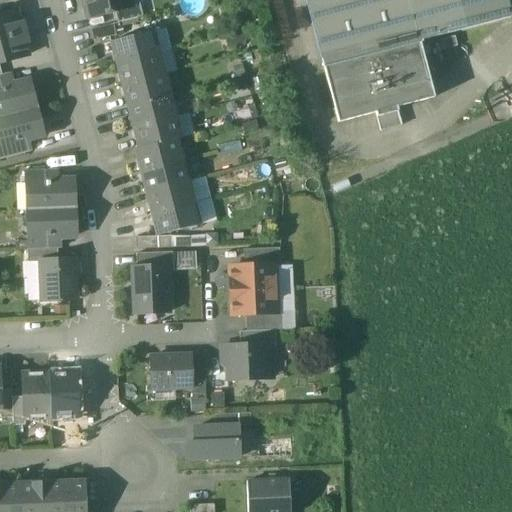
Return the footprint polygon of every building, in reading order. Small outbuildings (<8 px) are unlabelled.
[(129,0),(82,0),(84,7),(86,6),(89,18),(114,12),(131,8),(131,6),(129,0)] [(505,0),(305,0),(323,67),(419,42),(510,18),(505,0)] [(131,8),(114,12),(117,24),(142,17),(139,4),(131,6),(131,8)] [(0,16),(0,40),(25,33),(22,22),(18,23),(15,13),(0,16)] [(113,25),(90,31),(93,42),(116,36),(113,25)] [(150,33),(109,43),(115,65),(159,54),(154,35),(153,32),(150,33)] [(25,33),(0,40),(0,63),(27,56),(24,46),(28,45),(25,33)] [(454,38),(439,41),(441,51),(456,47),(454,38)] [(419,42),(323,67),(338,123),(396,108),(433,99),(419,42)] [(159,54),(115,65),(120,87),(164,75),(159,54)] [(1,76),(0,76),(0,89),(12,86),(9,74),(1,76)] [(164,75),(120,87),(126,108),(170,96),(170,94),(169,94),(164,75)] [(12,86),(0,89),(0,118),(35,109),(27,82),(12,86)] [(170,96),(126,108),(132,129),(176,118),(171,99),(170,96)] [(396,108),(375,114),(380,132),(401,127),(396,108)] [(35,109),(0,118),(0,147),(26,141),(42,137),(35,109)] [(176,118),(132,129),(137,150),(177,140),(181,139),(176,118)] [(177,140),(137,150),(133,151),(139,173),(183,161),(182,158),(177,140)] [(26,141),(0,147),(0,160),(29,153),(26,141)] [(183,161),(139,173),(144,194),(188,183),(184,164),(183,161)] [(56,170),(24,171),(24,184),(56,182),(56,170)] [(56,182),(24,184),(24,185),(28,185),(29,211),(74,209),(72,181),(56,182)] [(188,183),(144,194),(150,215),(194,204),(188,183)] [(194,204),(150,215),(156,237),(159,237),(159,236),(200,226),(199,223),(199,222),(194,204)] [(74,209),(29,211),(30,237),(26,237),(26,239),(58,237),(58,238),(75,237),(74,209)] [(58,237),(26,239),(27,251),(57,250),(59,250),(58,238),(58,237)] [(156,237),(135,238),(135,250),(171,249),(171,237),(156,237)] [(279,249),(243,251),(243,267),(273,266),(274,267),(280,267),(279,249)] [(57,250),(27,251),(27,265),(40,264),(40,263),(57,262),(57,250)] [(171,254),(136,255),(136,269),(166,267),(166,269),(172,269),(171,254)] [(57,262),(40,263),(40,264),(41,302),(75,300),(74,262),(57,262)] [(243,267),(229,268),(230,292),(274,290),(274,267),(273,266),(243,267)] [(136,269),(132,269),(134,315),(168,314),(166,269),(166,267),(136,269)] [(274,290),(230,292),(231,316),(245,316),(275,314),(275,313),(274,290)] [(275,314),(245,316),(246,332),(275,331),(282,331),(281,313),(275,313),(275,314)] [(246,332),(239,333),(239,347),(265,346),(275,345),(275,331),(246,332)] [(239,347),(225,347),(226,359),(221,365),(226,369),(227,382),(266,380),(266,368),(271,363),(266,358),(265,346),(239,347)] [(189,357),(149,358),(151,390),(191,389),(189,357)] [(48,375),(22,376),(23,398),(24,420),(50,418),(48,375)] [(11,391),(0,391),(0,419),(12,419),(11,398),(11,391)] [(23,398),(11,398),(12,419),(12,427),(24,427),(24,420),(23,398)] [(216,417),(217,429),(238,428),(251,428),(251,417),(216,417)] [(188,444),(189,460),(239,459),(238,442),(238,428),(217,429),(193,429),(194,443),(188,444)] [(72,482),(62,482),(62,511),(85,511),(85,497),(84,481),(72,482)] [(289,511),(288,481),(246,483),(246,511),(289,511)] [(62,511),(62,482),(40,483),(41,511),(62,511)] [(41,511),(40,483),(19,484),(19,511),(41,511)] [(19,511),(19,484),(0,484),(0,511),(19,511)]
